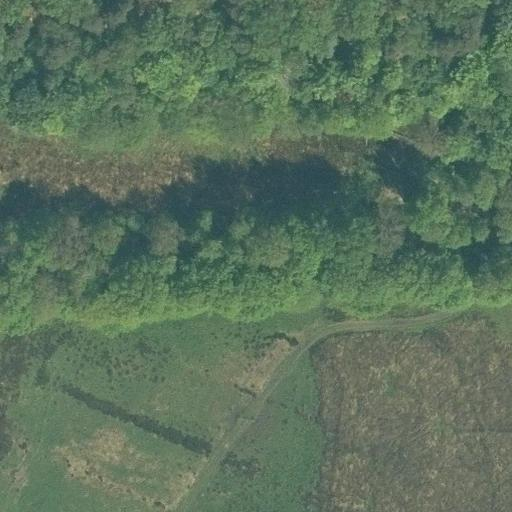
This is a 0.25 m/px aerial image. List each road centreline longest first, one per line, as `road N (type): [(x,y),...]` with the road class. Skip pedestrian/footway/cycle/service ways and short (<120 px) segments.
road 1 (track): [(0,247),(511,227)]
road 2 (track): [(181,511),(309,337),(440,315),(468,297),(477,273)]
